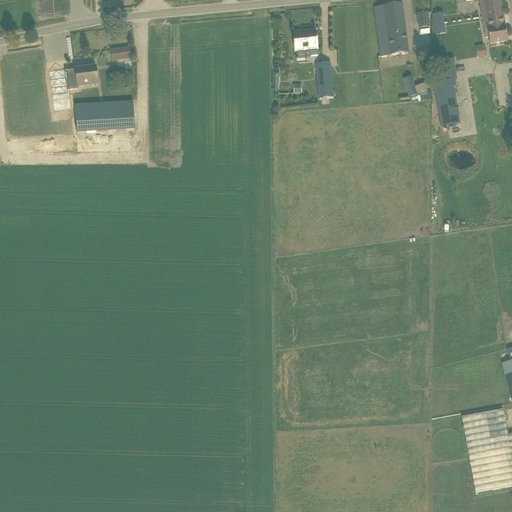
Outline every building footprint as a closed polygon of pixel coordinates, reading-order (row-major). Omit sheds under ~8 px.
[(479,0),(481,8),(483,25),(487,24),(489,31),(488,31),(490,45),(508,42),(500,0),(479,0)] [(409,54),(402,6),(374,9),(381,58),(409,54)] [(419,28),(430,27),(428,12),(418,13),(419,28)] [(432,14),(433,34),(444,33),(443,13),(432,14)] [(318,57),(317,51),(316,41),(317,41),(317,39),(316,39),(315,32),(293,34),(295,53),(310,52),(311,58),(318,57)] [(482,45),(475,47),(477,57),(484,56),(482,45)] [(130,59),(129,49),(119,50),(121,60),(130,59)] [(330,64),(316,65),(319,100),(333,99),(330,64)] [(70,108),(68,91),(79,90),(78,88),(98,85),(96,68),(75,70),(75,71),(65,72),(65,69),(49,71),(54,111),(70,108)] [(168,134),(167,71),(146,71),(148,134),(168,134)] [(403,80),(405,85),(409,99),(418,96),(412,77),(403,80)] [(434,84),(442,127),(460,124),(453,81),(446,82),(434,84)] [(420,94),(421,102),(431,100),(430,93),(420,94)] [(77,135),(135,132),(133,102),(75,106),(77,135)] [(511,365),(511,362),(510,362),(502,364),(511,403),(511,365)] [(511,488),(511,435),(508,436),(503,411),(462,419),(476,495),(511,488)]
